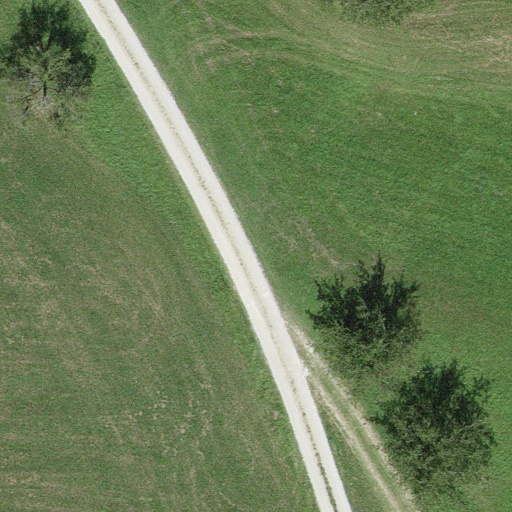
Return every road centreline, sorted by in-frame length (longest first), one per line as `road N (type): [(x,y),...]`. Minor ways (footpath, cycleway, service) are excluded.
road 1 (track): [(86,0),(166,127),(327,511)]
road 2 (track): [(258,333),(313,369),(412,511)]
